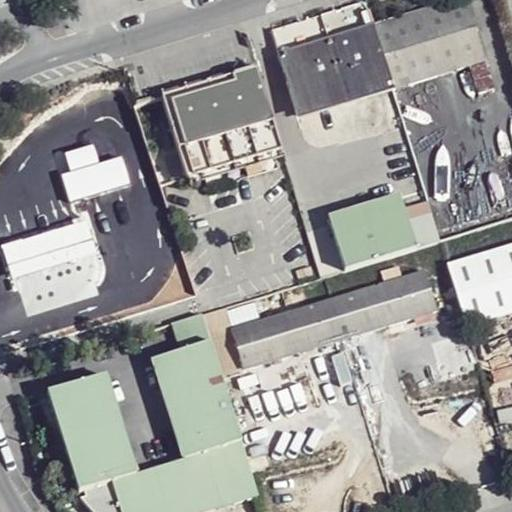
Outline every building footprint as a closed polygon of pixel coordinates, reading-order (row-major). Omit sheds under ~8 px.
[(467,0),(464,0),(374,26),(393,88),(394,90),(472,68),(481,99),(496,96),(467,0)] [(31,25),(51,19),(46,2),(27,9),(31,25)] [(374,26),(367,2),(272,30),(284,73),(295,115),(393,88),(374,26)] [(282,150),(257,69),(161,97),(186,179),(282,150)] [(70,203),(131,185),(124,154),(100,162),(94,144),(65,153),(71,170),(61,174),(70,203)] [(345,270),(416,249),(401,199),(330,221),(345,270)] [(101,253),(90,218),(1,243),(13,280),(56,266),(101,253)] [(511,245),(447,266),(467,329),(511,314),(511,245)] [(57,338),(192,301),(180,257),(45,294),(57,338)] [(424,273),(233,332),(245,370),(340,341),(436,311),(424,273)] [(201,315),(176,323),(184,351),(210,343),(201,315)] [(202,511),(259,494),(210,343),(184,351),(156,360),(188,461),(141,476),(107,375),(51,393),(83,494),(87,492),(88,497),(85,498),(91,509),(94,511),(202,511)] [(291,387),(261,396),(267,414),(297,405),(291,387)] [(39,450),(41,458),(47,456),(45,448),(39,450)]
